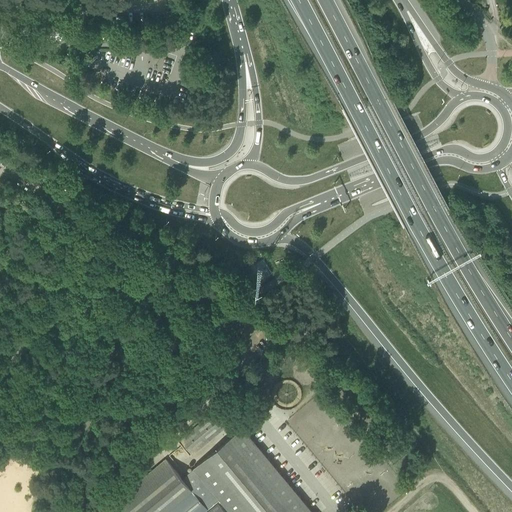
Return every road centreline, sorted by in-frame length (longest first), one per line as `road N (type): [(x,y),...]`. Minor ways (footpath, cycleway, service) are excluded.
road 1 (motorway): [(296,0),(411,216),(511,382)]
road 2 (motorway): [(511,341),(324,0)]
road 3 (motorway): [(276,238),(313,257),(511,486)]
road 4 (track): [(243,367),(189,358),(131,386),(90,421),(73,448),(67,511)]
road 5 (primary): [(461,97),(423,134),(301,181),(248,165)]
road 6 (unclassified): [(0,169),(87,220),(148,236),(192,295)]
road 7 (primary): [(182,160),(0,66)]
road 8 (primary): [(0,108),(102,175),(154,198)]
road 9 (track): [(79,243),(43,318),(0,377)]
road 10 (motorway): [(246,52),(235,145),(214,161),(182,160)]
road 11 (primary): [(213,211),(257,232),(287,211),(319,203)]
